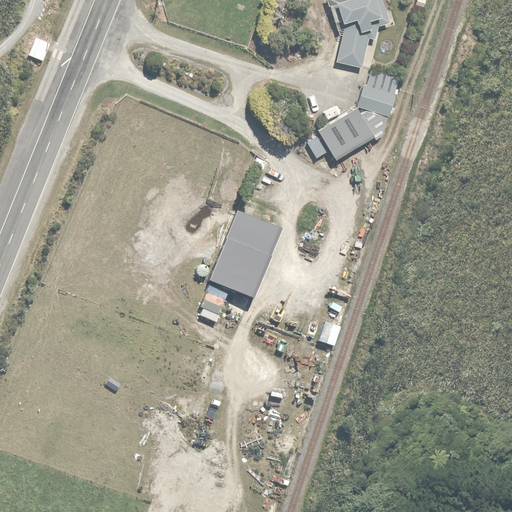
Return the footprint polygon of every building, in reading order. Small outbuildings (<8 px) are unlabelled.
[(357,59),(365,22),(390,14),(385,0),(330,0),(340,30),(335,55),(357,59)] [(46,40),(32,35),(25,53),(39,58),(46,40)] [(385,107),(395,69),(368,62),(359,101),(385,107)] [(267,220),(232,207),(205,277),(240,290),(267,220)] [(337,327),(321,321),(315,340),(331,345),(337,327)]
